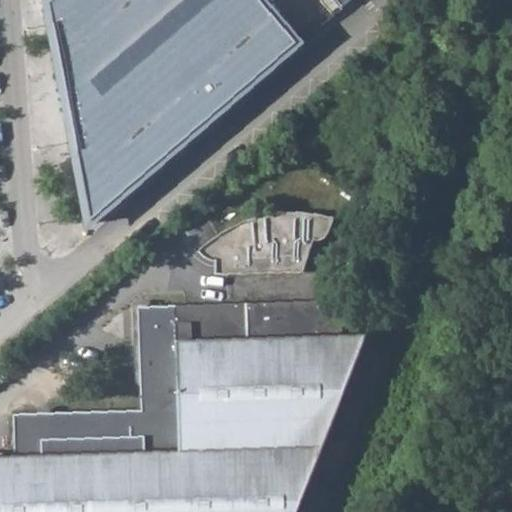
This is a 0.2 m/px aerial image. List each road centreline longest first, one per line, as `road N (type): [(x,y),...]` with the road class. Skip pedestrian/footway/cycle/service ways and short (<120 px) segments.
road 1 (residential): [(37,299),(388,0)]
road 2 (residential): [(0,400),(130,290),(309,284)]
road 3 (residential): [(4,0),(37,299)]
